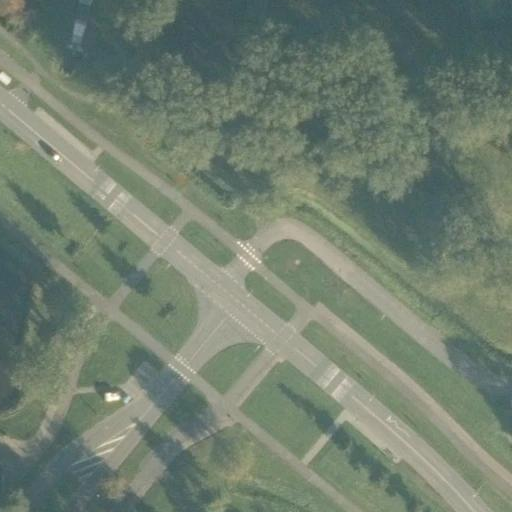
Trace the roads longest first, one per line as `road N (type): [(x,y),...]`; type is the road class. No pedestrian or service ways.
road 1 (residential): [(219,288),(264,237),(292,230),(453,360),(511,385)]
road 2 (secondary): [(470,511),(428,465),(234,301)]
road 3 (secondary): [(219,288),(0,104)]
road 4 (tertiary): [(146,410),(68,454),(20,511)]
road 5 (tertiary): [(146,410),(234,301)]
road 6 (tertiary): [(71,511),(146,410)]
